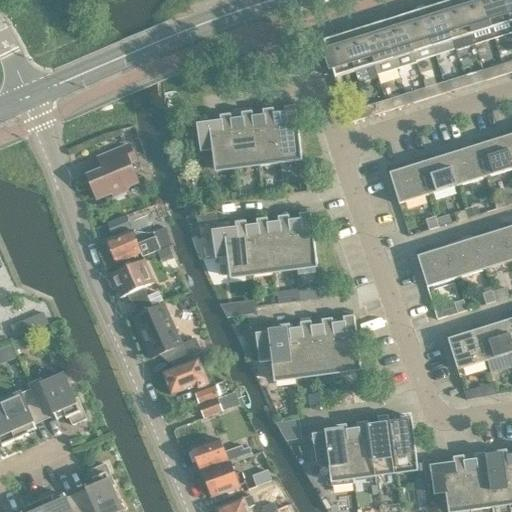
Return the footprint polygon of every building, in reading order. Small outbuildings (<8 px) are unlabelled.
[(460,0),(456,0),(441,5),(455,49),(456,51),(475,45),(460,0)] [(482,0),(460,0),(475,45),(494,39),(482,0)] [(511,27),(503,0),(482,0),(494,39),(511,32),(511,27)] [(511,0),(503,0),(511,27),(511,0)] [(441,5),(421,11),(435,55),(455,49),(441,5)] [(421,11),(402,17),(416,61),(435,55),(421,11)] [(382,23),(397,70),(416,64),(416,61),(402,17),(382,23)] [(382,23),(363,29),(377,76),(397,70),(382,23)] [(81,28),(84,36),(92,32),(89,25),(81,28)] [(363,29),(343,35),(355,72),(373,66),(376,76),(377,76),(363,29)] [(355,72),(343,35),(325,41),(323,41),(335,78),(336,78),(336,77),(355,72)] [(511,61),(502,64),(505,75),(511,72),(511,61)] [(502,64),(482,70),(486,81),(505,75),(502,64)] [(482,70),(463,76),(466,87),(486,81),(482,70)] [(463,76),(444,82),(447,93),(466,87),(463,76)] [(444,82),(424,89),(427,99),(447,93),(444,82)] [(424,89),(405,95),(408,105),(427,99),(424,89)] [(405,95),(385,101),(388,111),(408,105),(405,95)] [(385,101),(366,107),(369,117),(388,111),(385,101)] [(273,109),(279,160),(281,159),(280,158),(299,155),(300,157),(302,156),(295,106),(284,108),(285,113),(274,114),(273,109)] [(369,117),(366,107),(346,113),(349,123),(369,117)] [(252,112),(251,112),(258,163),(259,163),(259,161),(278,158),(278,160),(279,160),(273,109),(263,111),(263,116),(253,117),(252,112)] [(231,115),(230,115),(237,166),(238,166),(238,165),(257,162),(257,163),(258,163),(251,112),(241,114),(242,119),(231,120),(231,115)] [(237,166),(230,115),(220,116),(221,122),(196,125),(200,152),(202,152),(202,151),(212,150),(215,169),(217,169),(216,168),(235,165),(236,166),(237,166)] [(511,162),(504,138),(476,147),(486,178),(511,169),(511,162)] [(93,181),(90,182),(96,199),(112,193),(113,196),(127,190),(125,187),(137,182),(129,161),(134,159),(129,146),(105,155),(110,168),(90,176),(93,181)] [(476,147),(447,156),(457,187),(486,178),(476,147)] [(447,156),(419,164),(429,196),(457,187),(447,156)] [(429,196),(419,164),(389,174),(399,205),(429,196)] [(476,206),(465,210),(468,218),(479,215),(476,206)] [(215,212),(196,215),(197,225),(217,222),(215,212)] [(289,216),(288,216),(295,267),(296,267),(296,266),(315,263),(315,265),(317,264),(310,213),(299,215),(300,220),(289,221),(289,216)] [(107,223),(112,235),(130,227),(126,216),(107,223)] [(267,219),(273,270),(275,270),(274,269),(293,266),(294,267),(295,267),(288,216),(278,218),(279,223),(268,224),(267,219)] [(425,220),(429,230),(438,227),(435,217),(425,220)] [(246,222),(245,222),(252,273),(253,273),(253,272),(272,269),(272,270),(273,270),(267,219),(257,220),(257,226),(247,227),(246,222)] [(252,273),(245,222),(235,223),(236,228),(212,231),(215,259),(217,259),(217,258),(227,256),(230,276),(232,276),(232,274),(251,272),(251,273),(252,273)] [(511,255),(504,230),(475,239),(485,270),(511,261),(511,255)] [(165,231),(153,236),(154,238),(159,251),(170,247),(165,231)] [(106,242),(108,245),(106,248),(108,253),(111,254),(115,264),(140,254),(142,258),(159,251),(154,238),(137,245),(131,232),(106,242)] [(475,239),(447,248),(457,279),(485,270),(475,239)] [(457,279),(447,248),(417,257),(427,288),(457,279)] [(110,276),(120,299),(130,294),(138,312),(152,306),(148,297),(143,288),(155,283),(144,260),(110,276)] [(302,297),(322,295),(321,287),(301,289),(302,297)] [(506,287),(492,291),(495,302),(509,297),(506,287)] [(482,294),(486,305),(495,302),(492,291),(482,294)] [(159,292),(148,297),(152,306),(163,301),(159,292)] [(454,303),(457,314),(467,311),(463,300),(454,303)] [(133,319),(151,359),(166,352),(172,365),(201,352),(195,338),(181,345),(164,305),(133,319)] [(333,319),(332,319),(338,370),(339,370),(339,369),(359,366),(359,368),(361,367),(354,316),(343,318),(344,323),(333,324),(333,319)] [(311,322),(310,322),(317,373),(318,373),(318,372),(337,369),(337,371),(338,370),(332,319),(322,321),(322,326),(312,327),(311,322)] [(511,341),(506,321),(477,330),(487,362),(511,353),(511,341)] [(22,322),(10,327),(15,338),(26,333),(22,322)] [(290,325),(289,325),(296,376),(297,376),(296,375),(316,372),(316,373),(317,373),(310,322),(300,324),(301,329),(290,330),(290,325)] [(296,376),(289,325),(279,326),(280,332),(256,335),(259,362),(261,362),(261,361),(271,359),(274,379),(276,379),(275,378),(294,375),(295,376),(296,376)] [(487,362),(477,330),(448,340),(457,371),(487,362)] [(22,337),(11,342),(14,350),(26,345),(22,337)] [(163,373),(171,394),(196,385),(198,388),(208,384),(198,358),(163,373)] [(41,379),(29,384),(41,414),(52,409),(56,420),(58,420),(57,419),(65,416),(66,418),(65,418),(66,419),(69,418),(72,426),(87,420),(77,398),(74,400),(64,375),(43,384),(41,379)] [(496,382),(467,389),(470,399),(498,391),(496,382)] [(21,394),(0,402),(0,405),(15,441),(29,435),(28,434),(27,433),(35,429),(35,430),(36,429),(31,418),(41,414),(29,384),(28,384),(31,390),(21,394)] [(194,393),(198,404),(219,397),(215,385),(194,393)] [(352,395),(353,403),(366,401),(365,393),(352,395)] [(199,406),(203,417),(222,410),(218,399),(199,406)] [(0,444),(1,444),(2,445),(1,446),(2,447),(15,441),(0,405),(0,444)] [(389,420),(388,420),(395,471),(396,471),(396,469),(416,467),(416,468),(418,468),(411,417),(400,418),(401,423),(390,425),(389,420)] [(368,422),(367,423),(374,473),(375,473),(375,472),(394,470),(394,471),(395,471),(388,420),(378,421),(379,426),(369,428),(368,422)] [(299,421),(278,424),(286,439),(302,436),(299,421)] [(347,425),(346,425),(353,476),(354,476),(354,475),(373,472),(373,474),(374,473),(367,423),(357,424),(358,429),(347,430),(347,425)] [(353,476),(346,425),(336,427),(336,432),(312,435),(316,463),(318,463),(318,461),(328,460),(330,479),(332,479),(332,478),(351,475),(351,476),(353,476)] [(220,439),(191,449),(199,471),(226,461),(228,464),(231,463),(252,455),(249,447),(243,449),(242,445),(224,452),(220,439)] [(485,454),(492,505),(493,504),(493,503),(511,501),(511,502),(511,501),(511,493),(506,451),(496,452),(496,457),(486,459),(485,454)] [(464,456),(463,456),(470,507),(471,507),(471,506),(490,503),(491,505),(492,505),(485,454),(474,455),(475,460),(465,462),(464,456)] [(470,507),(463,456),(453,458),(454,463),(430,466),(433,494),(435,494),(435,493),(445,491),(448,510),(450,510),(450,509),(469,506),(469,508),(470,507)] [(203,474),(211,496),(246,483),(241,471),(235,474),(231,463),(228,464),(203,474)] [(90,497),(79,501),(84,511),(120,511),(123,511),(112,487),(115,485),(106,464),(91,470),(95,478),(92,480),(93,481),(94,482),(86,486),(86,485),(85,486),(90,497)] [(253,476),(256,486),(270,481),(267,470),(253,476)] [(55,496),(42,501),(46,511),(84,511),(79,501),(69,505),(64,495),(63,495),(56,499),(55,497),(55,496)] [(217,510),(217,511),(248,511),(243,499),(217,510)] [(46,511),(42,501),(28,507),(29,508),(30,510),(24,511),(46,511)] [(262,509),(263,511),(272,511),(277,510),(275,503),(262,509)]
